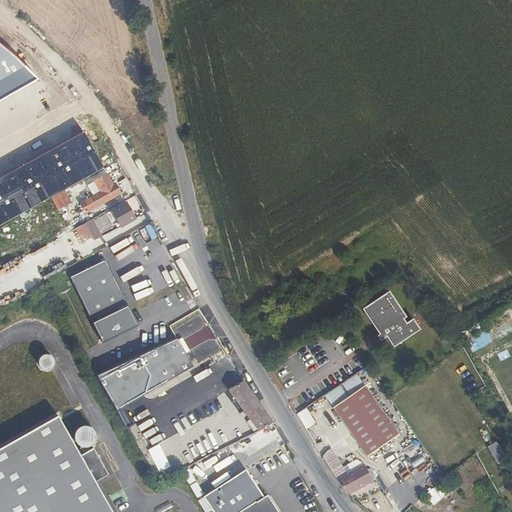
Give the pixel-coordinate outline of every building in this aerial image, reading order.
[(0,100),(36,80),(25,67),(0,45),(0,100)] [(82,133),(0,178),(0,225),(102,168),(82,133)] [(107,174),(94,181),(100,192),(79,203),(83,210),(85,214),(122,195),(116,183),(112,184),(107,174)] [(64,191),(53,197),(60,209),(71,203),(64,191)] [(126,201),(111,210),(121,228),(136,219),(126,201)] [(85,214),(83,210),(78,213),(81,219),(86,216),(85,214)] [(74,228),(82,244),(101,234),(93,218),(74,228)] [(54,220),(40,228),(47,239),(60,232),(54,220)] [(106,262),(71,278),(93,324),(128,308),(106,262)] [(385,337),(392,347),(418,328),(411,317),(404,322),(401,318),(404,316),(387,291),(360,309),(377,334),(375,336),(379,341),(385,337)] [(128,308),(93,324),(101,343),(136,327),(128,308)] [(223,348),(197,309),(169,325),(176,340),(97,375),(117,408),(223,348)] [(466,341),(472,353),(495,341),(489,330),(466,341)] [(467,356),(462,348),(452,355),(457,363),(467,356)] [(45,353),(35,360),(43,370),(53,363),(45,353)] [(243,378),(229,388),(258,430),(272,420),(243,378)] [(367,456),(399,433),(365,385),(333,408),(367,456)] [(306,407),(297,414),(306,429),(316,423),(306,407)] [(108,511),(56,419),(0,450),(0,511),(108,511)] [(227,421),(218,426),(227,442),(236,437),(227,421)] [(88,447),(91,428),(73,426),(71,445),(88,447)] [(239,440),(246,455),(258,449),(250,435),(239,440)] [(497,462),(505,457),(495,441),(487,446),(497,462)] [(326,451),(323,457),(338,480),(347,475),(341,465),(331,449),(326,451)] [(347,475),(338,480),(347,494),(373,481),(364,466),(347,475)] [(245,482),(210,505),(214,511),(280,511),(271,497),(259,504),(245,482)] [(432,505),(446,495),(439,484),(424,493),(432,505)] [(156,508),(157,511),(172,511),(168,502),(156,508)]
